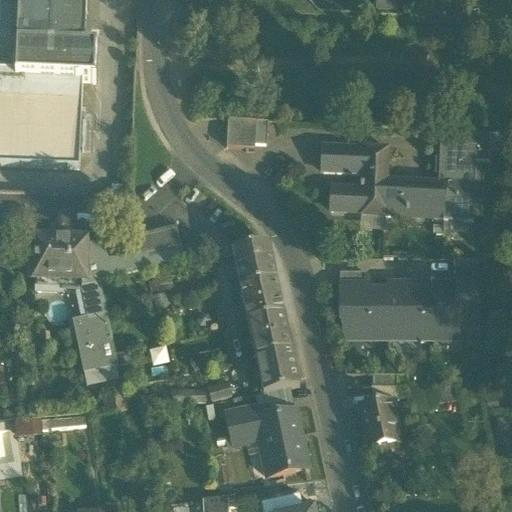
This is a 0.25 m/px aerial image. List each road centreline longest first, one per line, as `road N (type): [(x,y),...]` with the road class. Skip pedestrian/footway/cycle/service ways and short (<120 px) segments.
road 1 (residential): [(196,158),(259,202),(299,265),(350,511)]
road 2 (residential): [(196,158),(166,193),(129,213),(8,209),(0,222)]
road 3 (residential): [(158,0),(161,97),(196,158)]
